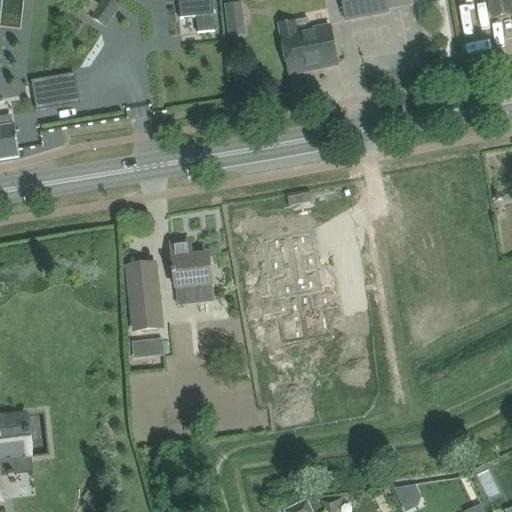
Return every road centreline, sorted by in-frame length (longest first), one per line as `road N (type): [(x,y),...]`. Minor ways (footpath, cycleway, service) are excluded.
road 1 (secondary): [(511,93),(0,183)]
road 2 (secondary): [(0,201),(511,116)]
